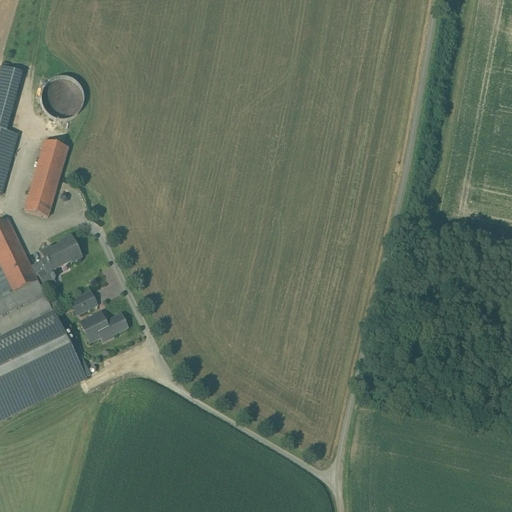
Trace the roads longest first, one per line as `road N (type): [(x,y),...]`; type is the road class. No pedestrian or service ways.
road 1 (unclassified): [(433,0),(347,400),(332,482),(336,511)]
road 2 (track): [(511,380),(460,366),(354,364)]
